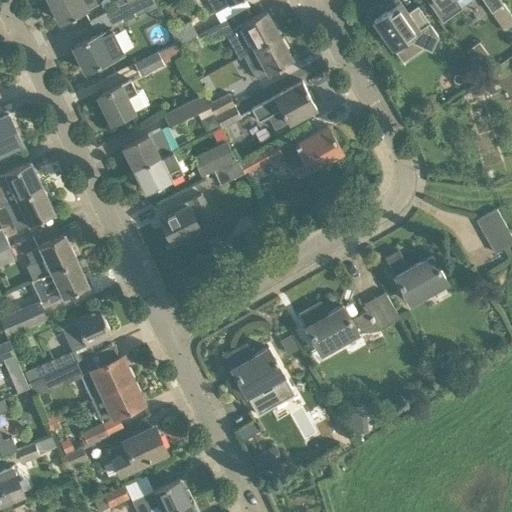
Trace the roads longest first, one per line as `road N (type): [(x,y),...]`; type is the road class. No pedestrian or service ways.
road 1 (residential): [(163,329),(396,199),(403,167),(322,0)]
road 2 (residential): [(163,329),(4,0)]
road 3 (residential): [(251,511),(163,329)]
